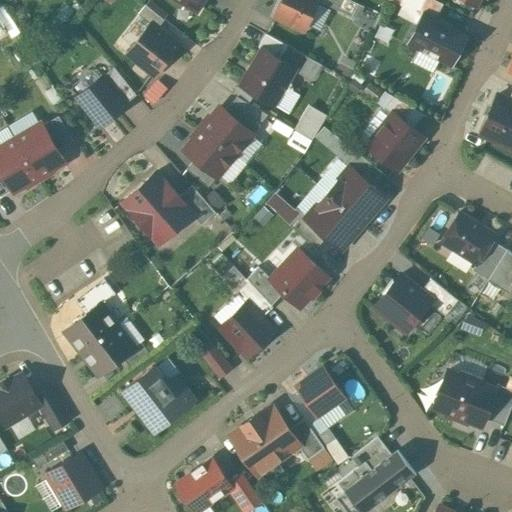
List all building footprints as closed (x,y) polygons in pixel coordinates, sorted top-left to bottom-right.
[(179,0),(196,10),(201,0),(179,0)] [(316,0),(280,0),(274,15),(303,29),(316,0)] [(421,10),(435,17),(442,3),(437,0),(402,0),(403,1),(421,10)] [(149,23),(155,28),(163,19),(144,4),(137,13),(149,23)] [(435,17),(421,10),(405,42),(451,66),(468,34),(435,17)] [(155,28),(149,23),(126,52),(153,74),(176,45),(155,28)] [(261,48),(278,57),(285,44),(265,32),(257,45),(261,48)] [(245,75),(240,83),(273,103),(274,102),(280,91),(290,89),(287,78),(294,67),(278,57),(261,48),(245,75)] [(308,57),(299,71),(310,78),(319,63),(308,57)] [(101,75),(76,95),(99,125),(125,104),(101,75)] [(151,101),(167,87),(157,76),(142,90),(151,101)] [(298,94),(290,89),(280,91),(274,102),(289,111),(298,94)] [(511,100),(507,99),(496,94),(479,132),(511,147),(511,100)] [(236,95),(223,109),(252,132),(267,114),(236,95)] [(383,107),(391,113),(391,112),(411,128),(423,113),(392,95),(392,96),(392,95),(383,107)] [(309,101),(287,140),(306,151),(327,112),(309,101)] [(206,118),(199,126),(233,154),(252,132),(223,109),(219,105),(208,119),(206,118)] [(8,123),(13,132),(39,117),(34,108),(8,123)] [(391,113),(366,144),(396,168),(421,136),(411,128),(391,112),(391,113)] [(57,115),(41,124),(55,149),(72,139),(57,115)] [(40,123),(15,138),(37,175),(62,160),(55,149),(41,124),(40,123)] [(195,134),(183,149),(194,158),(215,176),(233,154),(199,126),(193,133),(195,134)] [(15,138),(0,146),(0,169),(11,188),(12,190),(37,175),(15,138)] [(341,162),(347,167),(348,165),(370,183),(381,171),(352,148),(341,162)] [(215,176),(194,158),(185,169),(206,186),(215,176)] [(347,167),(326,191),(362,222),(384,196),(370,183),(348,165),(347,167)] [(0,195),(11,188),(0,169),(0,195)] [(155,170),(121,201),(157,242),(190,213),(192,211),(178,195),(155,170)] [(190,184),(178,195),(192,211),(190,213),(200,224),(214,211),(190,184)] [(275,189),(266,200),(289,220),(298,210),(275,189)] [(305,216),(304,217),(325,235),(340,248),(362,222),(326,191),(305,216)] [(314,248),(325,235),(304,217),(305,216),(299,211),(288,223),(314,248)] [(494,233),(458,211),(440,240),(475,262),(476,263),(491,239),(494,233)] [(506,248),(491,239),(476,263),(475,262),(471,269),(487,279),(506,248)] [(130,242),(120,249),(124,254),(134,248),(130,242)] [(297,247),(269,277),(283,290),(299,305),(308,294),(310,296),(318,287),(316,286),(326,275),(297,247)] [(511,252),(506,248),(487,279),(510,292),(511,286),(511,252)] [(270,304),(283,290),(269,277),(257,265),(245,277),(247,280),(270,304)] [(382,294),(373,305),(404,330),(427,301),(430,298),(419,290),(399,273),(393,281),(391,279),(380,292),(382,294)] [(84,313),(99,301),(100,302),(114,292),(103,276),(73,299),(84,313)] [(430,277),(419,290),(430,298),(427,301),(444,314),(456,299),(430,277)] [(235,291),(244,301),(245,301),(260,317),(272,306),(270,304),(247,280),(235,291)] [(63,329),(80,351),(116,323),(100,302),(99,301),(84,313),(63,329)] [(244,301),(219,325),(246,354),(272,330),(260,317),(245,301),(244,301)] [(116,323),(80,351),(97,373),(121,355),(133,345),(116,323)] [(196,345),(218,374),(231,364),(210,335),(196,345)] [(133,345),(121,355),(128,365),(147,350),(140,341),(133,345)] [(151,365),(122,387),(154,428),(193,399),(174,374),(164,382),(151,365)] [(323,366),(295,386),(316,413),(342,395),(323,366)] [(460,374),(447,369),(432,405),(446,411),(445,413),(466,421),(467,419),(480,424),(483,416),(495,388),(493,387),(481,382),(482,379),(461,371),(460,374)] [(0,415),(5,424),(38,404),(39,404),(34,396),(20,372),(8,379),(7,377),(0,381),(0,415)] [(511,388),(496,382),(493,387),(495,388),(483,416),(503,424),(511,400),(511,388)] [(39,404),(38,404),(52,427),(68,417),(50,387),(34,396),(39,404)] [(243,425),(229,434),(256,472),(262,467),(276,458),(297,443),(298,443),(288,427),(271,404),(259,413),(257,411),(240,423),(243,425)] [(298,443),(297,443),(307,458),(322,446),(303,416),(288,427),(298,443)] [(350,457),(358,466),(365,462),(368,465),(388,450),(378,436),(350,457)] [(61,438),(30,457),(36,466),(67,448),(61,438)] [(343,484),(340,486),(343,489),(359,511),(362,511),(413,474),(393,446),(388,450),(368,465),(343,484)] [(45,471),(66,506),(100,487),(79,451),(45,471)] [(227,479),(211,457),(202,463),(201,462),(190,469),(192,471),(175,482),(194,510),(229,486),(231,485),(227,479)] [(282,468),(276,458),(262,467),(269,477),(282,468)] [(340,480),(343,484),(368,465),(365,462),(358,466),(340,480)] [(240,470),(227,479),(231,485),(229,486),(246,510),(260,500),(240,470)] [(359,511),(343,489),(333,497),(344,511),(359,511)]
